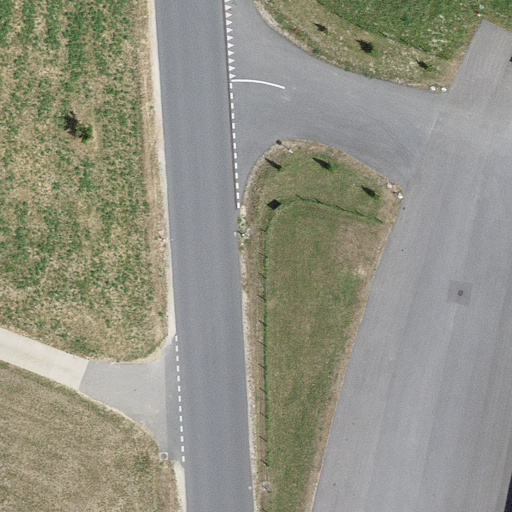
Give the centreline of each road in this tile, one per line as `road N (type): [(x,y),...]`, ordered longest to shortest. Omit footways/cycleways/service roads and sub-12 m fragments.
road 1 (tertiary): [(194,0),(223,511)]
road 2 (track): [(0,334),(218,416)]
